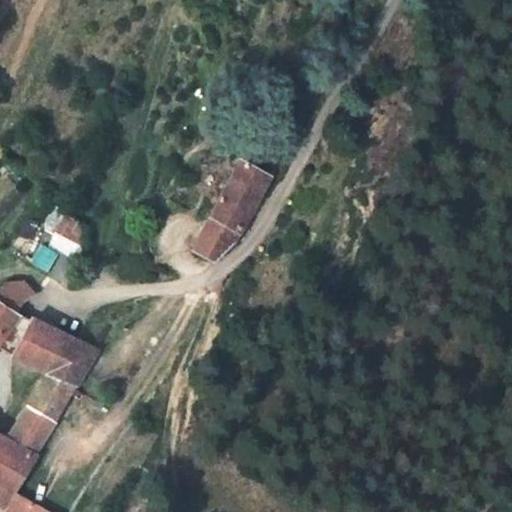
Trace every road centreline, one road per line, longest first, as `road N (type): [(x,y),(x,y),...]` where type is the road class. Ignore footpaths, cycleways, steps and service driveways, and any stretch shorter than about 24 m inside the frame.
road 1 (unclassified): [(397,0),(248,255),(211,285),(80,303)]
road 2 (track): [(174,511),(169,410),(211,285)]
